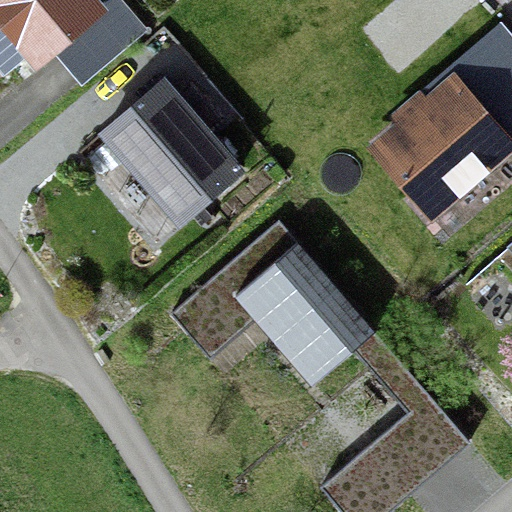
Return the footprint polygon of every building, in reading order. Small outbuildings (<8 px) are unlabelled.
[(96,11),(87,0),(0,0),(0,70),(4,75),(32,52),(38,59),(96,11)] [(482,165),(509,143),(455,81),(426,106),(421,99),(399,117),(405,124),(376,149),(429,211),(456,188),(459,191),(485,169),(482,165)] [(189,83),(172,97),(159,82),(105,128),(183,219),(237,172),(202,132),(218,118),(189,83)] [(278,219),(170,312),(184,329),(231,289),(312,383),(373,329),(278,219)] [(368,445),(320,485),(342,511),(386,511),(409,493),(368,445)]
